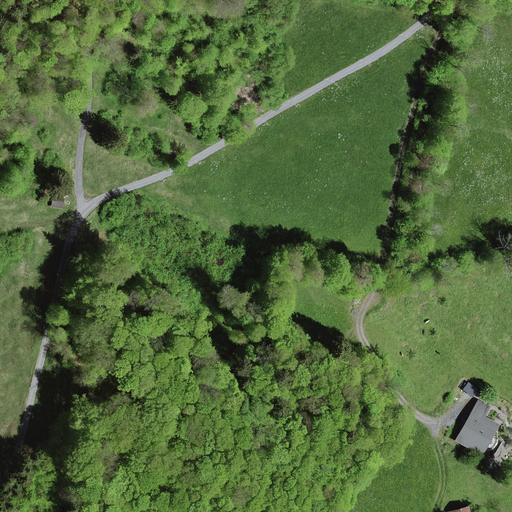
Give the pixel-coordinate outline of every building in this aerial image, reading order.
[(62,210),(62,197),(50,197),(50,210),(62,210)] [(477,395),(480,386),(467,382),(464,391),(477,395)] [(459,440),(477,450),(491,426),(481,421),(483,418),(489,408),(477,401),(469,415),(472,417),(459,440)] [(457,443),(480,456),(497,426),(483,418),(481,421),(491,426),(477,450),(459,440),(457,443)] [(329,484),(335,489),(339,484),(333,479),(329,484)]
